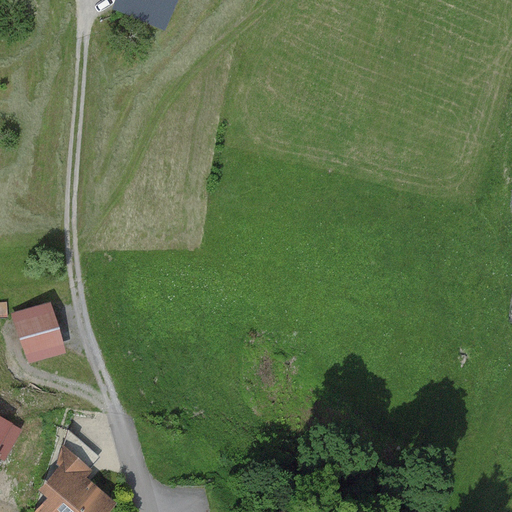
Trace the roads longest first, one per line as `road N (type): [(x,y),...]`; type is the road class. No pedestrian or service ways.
road 1 (track): [(125,440),(92,352),(73,259),(69,207),(83,26)]
road 2 (track): [(112,404),(32,376),(16,366),(9,342)]
